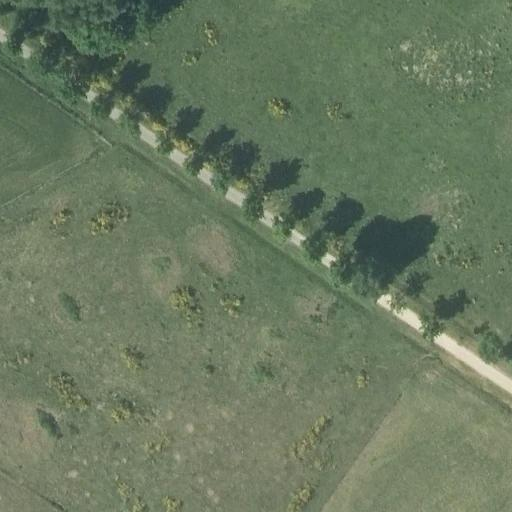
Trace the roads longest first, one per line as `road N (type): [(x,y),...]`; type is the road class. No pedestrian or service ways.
road 1 (unclassified): [(369,292),(0,41)]
road 2 (track): [(511,386),(369,292)]
